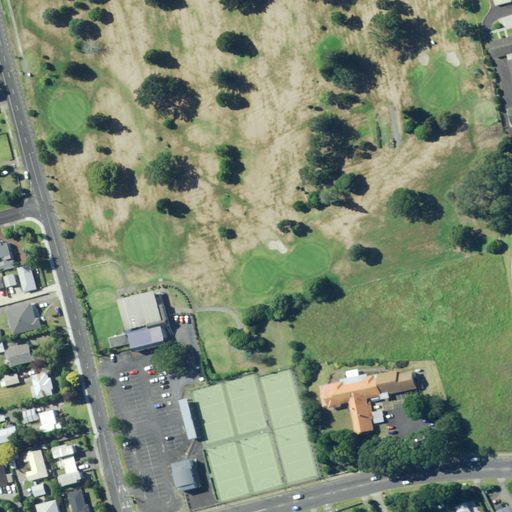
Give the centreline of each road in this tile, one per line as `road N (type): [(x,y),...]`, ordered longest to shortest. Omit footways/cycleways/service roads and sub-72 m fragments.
road 1 (residential): [(122,511),(44,204)]
road 2 (residential): [(44,204),(0,41)]
road 3 (secondary): [(511,468),(370,483)]
road 4 (secondary): [(370,483),(253,511)]
